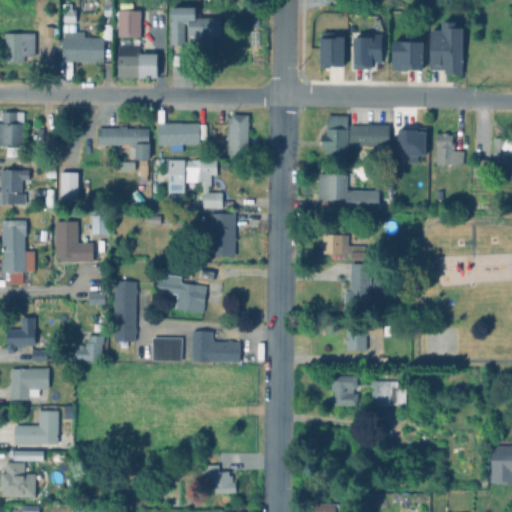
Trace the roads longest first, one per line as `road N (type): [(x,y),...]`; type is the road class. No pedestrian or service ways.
road 1 (residential): [(272,511),(279,0)]
road 2 (residential): [(0,95),(511,100)]
